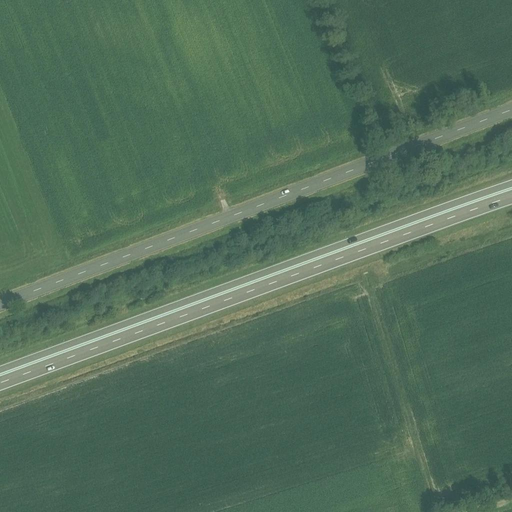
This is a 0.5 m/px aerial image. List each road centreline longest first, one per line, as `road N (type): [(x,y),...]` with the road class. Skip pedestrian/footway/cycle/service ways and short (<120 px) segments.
road 1 (secondary): [(0,302),(511,108)]
road 2 (trunk): [(0,380),(511,194)]
